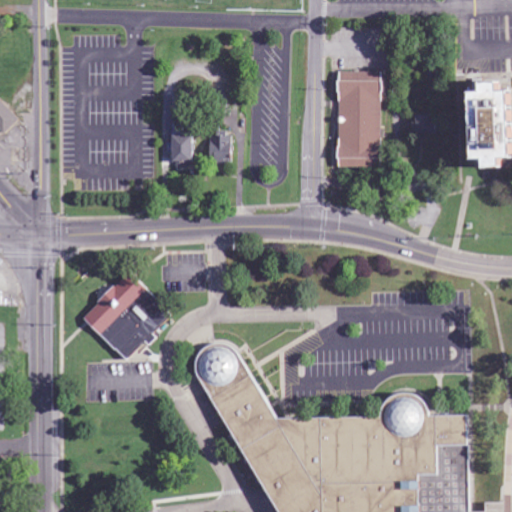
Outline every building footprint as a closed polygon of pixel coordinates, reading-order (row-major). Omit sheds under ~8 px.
[(386,72),(344,72),(343,168),(385,169),(386,72)] [(476,166),(510,165),(511,175),(511,85),(475,86),(476,166)] [(188,94),(174,95),(176,130),(189,129),(188,94)] [(25,118),(4,97),(0,100),(0,123),(9,133),(25,118)] [(437,114),(416,115),(417,135),(446,133),(445,120),(437,120),(437,114)] [(211,160),(237,161),(238,134),(213,133),(211,160)] [(199,135),(179,135),(179,167),(199,168),(199,135)] [(130,360),(150,340),(152,342),(178,316),(135,272),(89,318),(130,360)] [(286,511),(471,511),(471,448),(477,445),(476,416),(438,416),(438,411),(429,394),(405,394),(394,400),(394,414),(388,417),(284,418),(251,358),(241,358),(234,344),(220,344),(205,353),(205,369),(286,511)]
